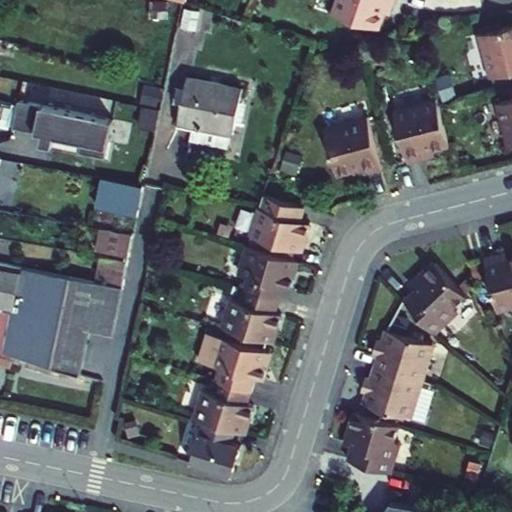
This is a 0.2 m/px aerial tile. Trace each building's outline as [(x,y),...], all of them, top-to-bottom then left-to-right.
[(151,0),(151,19),(168,19),(168,0),(151,0)] [(337,0),(333,12),(379,28),(386,5),(393,8),(395,0),(337,0)] [(185,8),(181,27),(196,30),(200,11),(185,8)] [(511,25),(479,34),(491,77),(511,71),(511,25)] [(182,104),(178,121),(194,125),(191,139),(229,147),(236,120),(240,101),(243,89),(188,77),(186,88),(182,104)] [(161,87),(146,84),(142,102),(157,106),(161,87)] [(174,102),(182,104),(186,88),(177,86),(174,102)] [(510,145),(511,144),(511,98),(498,102),(504,122),(509,143),(510,145)] [(18,105),(13,127),(42,133),(40,143),(53,146),(56,131),(82,137),(79,152),(105,157),(114,119),(19,99),(18,105)] [(428,151),(450,145),(438,99),(395,110),(409,163),(430,157),(428,151)] [(18,105),(0,101),(0,125),(13,129),(13,127),(18,105)] [(236,120),(243,122),(247,102),(240,101),(236,120)] [(326,129),(338,175),(361,169),(362,175),(383,170),(369,117),(326,129)] [(509,143),(504,122),(485,128),(490,148),(509,143)] [(282,169),(296,174),(301,160),(287,155),(282,169)] [(97,208),(138,215),(144,185),(103,177),(97,208)] [(304,206),(265,194),(252,235),(302,251),(311,224),(300,220),(304,206)] [(229,237),(233,226),(222,222),(218,234),(229,237)] [(129,256),(133,235),(101,229),(97,250),(129,256)] [(246,289),(279,299),(283,286),(290,288),(298,260),(249,245),(240,273),(250,276),(246,289)] [(506,251),(485,257),(499,310),(511,306),(511,256),(507,258),(506,251)] [(124,285),(128,263),(101,257),(97,280),(124,285)] [(0,287),(18,291),(23,267),(0,262),(0,287)] [(410,285),(415,290),(419,294),(409,304),(435,331),(458,310),(454,306),(466,294),(435,262),(410,285)] [(476,262),(471,264),(475,278),(480,277),(476,262)] [(113,333),(123,286),(23,267),(18,291),(14,312),(7,344),(6,351),(13,354),(22,356),(81,374),(90,328),(113,333)] [(458,284),(468,295),(475,288),(465,277),(458,284)] [(234,285),(232,292),(240,295),(242,288),(234,285)] [(0,309),(14,312),(18,291),(0,287),(0,309)] [(488,287),(478,290),(482,303),(492,300),(488,287)] [(275,312),(279,299),(246,289),(242,302),(233,299),(224,327),(274,342),(282,314),(275,312)] [(419,294),(415,290),(405,299),(409,304),(419,294)] [(0,349),(6,351),(7,344),(14,312),(0,309),(0,349)] [(397,318),(393,331),(409,336),(413,323),(397,318)] [(423,380),(434,344),(409,336),(393,331),(388,330),(385,341),(378,339),(374,353),(381,355),(377,366),(423,380)] [(224,338),(256,347),(258,340),(227,331),(224,338)] [(218,380),(251,390),(254,377),(261,379),(270,351),(256,347),(224,338),(207,333),(199,360),(221,367),(218,380)] [(11,362),(13,354),(6,351),(0,349),(0,361),(10,365),(11,362)] [(13,354),(11,362),(19,365),(22,356),(13,354)] [(395,412),(412,417),(421,386),(423,380),(377,366),(374,378),(367,376),(363,390),(369,392),(366,403),(371,404),(395,412)] [(247,403),(251,390),(218,380),(214,393),(204,390),(196,417),(204,420),(235,429),(245,432),(254,405),(247,403)] [(412,417),(426,421),(436,390),(421,386),(412,417)] [(395,412),(371,404),(370,409),(394,416),(395,412)] [(390,472),(399,442),(394,440),(399,424),(355,411),(346,444),(352,445),(358,447),(353,461),(390,472)] [(126,422),(130,436),(140,433),(136,419),(126,422)] [(191,462),(233,475),(241,446),(231,443),(235,429),(204,420),(191,462)] [(490,447),(496,432),(484,428),(479,443),(490,447)] [(347,460),(353,461),(358,447),(352,445),(347,460)] [(478,479),(482,463),(470,460),(466,477),(478,479)] [(382,511),(417,511),(418,506),(391,501),(382,511)]
